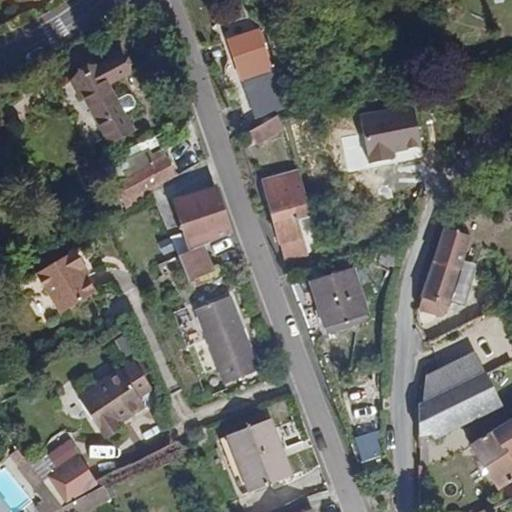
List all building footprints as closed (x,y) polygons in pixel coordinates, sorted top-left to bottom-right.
[(260,29),(228,41),(256,117),(289,106),(260,29)] [(117,57),(97,69),(75,83),(111,142),(134,128),(121,106),(129,101),(132,96),(129,91),(123,91),(115,96),(108,85),(127,74),(117,57)] [(282,128),(275,117),(250,132),(257,144),(282,128)] [(383,147),(362,152),(371,184),(391,179),(383,147)] [(132,169),(122,151),(102,160),(113,180),(132,169)] [(127,180),(139,201),(153,192),(180,175),(169,156),(127,180)] [(296,218),(311,214),(300,173),(265,183),(285,257),(308,251),(305,235),(301,236),(296,218)] [(124,206),(110,177),(99,183),(112,211),(124,206)] [(174,202),(185,231),(192,250),(203,245),(231,234),(214,187),(174,202)] [(472,236),(446,228),(428,283),(424,296),(450,305),(458,279),(472,283),(478,263),(464,259),(472,236)] [(192,250),(185,231),(171,236),(179,255),(192,250)] [(214,272),(203,245),(192,250),(179,255),(189,281),(214,272)] [(76,248),(35,273),(59,312),(94,290),(82,271),(87,267),(76,248)] [(354,268),(313,281),(328,327),(369,313),(354,268)] [(230,296),(197,309),(225,383),(259,371),(230,296)] [(447,313),(450,305),(424,296),(419,309),(441,316),(447,313)] [(426,376),(421,401),(445,390),(485,371),(475,352),(426,376)] [(81,399),(102,433),(117,423),(144,404),(141,399),(154,390),(136,362),(81,399)] [(445,390),(421,401),(421,402),(419,402),(419,435),(433,433),(435,438),(504,405),(486,370),(485,371),(445,390)] [(511,417),(470,444),(498,488),(511,479),(511,417)] [(269,419),(229,434),(251,491),(291,475),(269,419)] [(121,430),(117,423),(102,433),(106,439),(121,430)] [(379,440),(364,443),(366,455),(381,452),(379,440)] [(31,485),(55,470),(44,453),(21,468),(31,485)] [(72,462),(89,489),(98,483),(80,456),(72,462)] [(380,473),(376,458),(364,462),(369,477),(380,473)] [(66,503),(89,489),(72,462),(49,477),(66,503)] [(41,511),(54,511),(64,507),(44,482),(36,488),(47,501),(38,508),(41,511)] [(54,511),(85,511),(111,499),(104,487),(92,493),(64,507),(54,511)] [(0,503),(0,511),(11,511),(0,503)]
